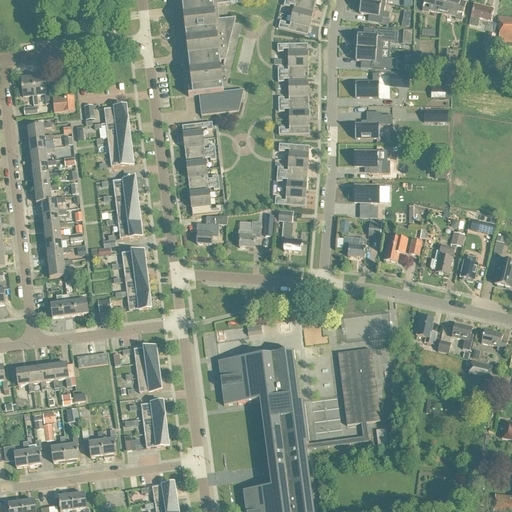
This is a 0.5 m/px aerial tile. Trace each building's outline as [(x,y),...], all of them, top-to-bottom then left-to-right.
[(181,0),(192,97),(188,98),(199,97),(201,118),(239,113),(244,91),(224,94),(220,63),(225,62),(224,67),(225,67),(236,20),(235,20),(219,21),(218,7),(231,5),(232,0),(181,0)] [(442,16),(446,0),(425,0),(422,12),(429,14),(429,12),(442,16)] [(462,23),(466,4),(454,1),(454,0),(446,0),(442,16),(456,19),(456,21),(462,23)] [(311,22),(315,8),(285,1),(284,8),(289,9),(290,6),(295,8),(292,18),(311,22)] [(362,3),(359,16),(383,20),(388,21),(389,15),(384,14),(385,7),(362,3)] [(474,6),(469,28),(477,30),(479,22),(491,24),(494,11),(474,6)] [(308,37),(311,22),(292,18),(290,28),(285,27),(286,24),(281,23),(280,23),(278,30),(308,37)] [(511,43),(511,18),(499,18),(499,43),(511,43)] [(356,39),(355,48),(357,48),(357,50),(380,52),(381,43),(397,45),(398,34),(374,32),(373,38),(365,38),(358,37),(357,39),(356,39)] [(496,36),(489,34),(487,44),(494,46),(496,36)] [(308,61),(307,46),(277,46),(278,54),(283,54),(283,51),(288,51),(288,62),(308,61)] [(357,50),(356,63),(364,64),(371,64),(371,70),(395,72),(396,62),(380,60),(380,52),(357,50)] [(421,70),(437,71),(438,58),(421,57),(421,70)] [(308,76),(308,61),(288,62),(288,72),(284,72),(284,70),(279,70),(278,70),(278,77),(308,76)] [(445,75),(446,69),(439,68),(438,73),(438,77),(445,77),(445,75)] [(308,91),(308,76),(278,77),(278,84),(279,84),(284,84),(284,81),(289,81),(289,92),(308,91)] [(355,84),(355,100),(379,100),(379,76),(373,76),(373,84),(355,84)] [(45,77),(33,78),(35,99),(37,98),(44,97),(45,106),(50,106),(49,96),(47,96),(45,77)] [(390,77),(389,87),(397,88),(398,77),(390,77)] [(35,99),(33,78),(21,80),(23,100),(32,99),(33,108),(38,108),(37,98),(35,99)] [(309,106),(308,91),(289,92),(289,102),(284,102),(284,100),(279,100),(278,100),(279,107),(309,106)] [(55,115),(75,113),(74,100),(53,101),(55,115)] [(309,121),(309,106),(279,107),(279,114),(284,114),(284,111),(289,111),(289,122),(309,121)] [(95,121),(93,108),(84,109),(86,122),(95,121)] [(126,109),(104,111),(106,126),(128,124),(126,109)] [(424,113),(424,125),(448,125),(448,113),(424,113)] [(355,126),(355,141),(379,142),(379,128),(392,128),(392,118),(381,118),(381,115),(366,115),(366,126),(355,126)] [(309,137),(309,121),(289,122),(289,132),(285,132),(285,130),(280,130),(279,130),(279,137),(309,137)] [(129,138),(128,124),(106,126),(108,141),(129,138)] [(213,132),(212,124),(182,128),(184,143),(202,141),(201,131),(207,130),(207,133),(212,132),(213,132)] [(43,129),(28,130),(29,143),(45,141),(45,139),(44,132),(52,131),(51,126),(43,127),(43,129)] [(78,144),(84,143),(83,131),(76,132),(78,144)] [(45,144),(53,143),(53,138),(45,139),(45,141),(29,143),(30,155),(46,153),(46,151),(45,144)] [(131,152),(129,138),(108,141),(109,155),(131,152)] [(57,149),(65,148),(64,139),(56,140),(57,149)] [(204,152),(202,141),(184,143),(186,158),(216,155),(215,148),(214,148),(209,148),(210,151),(204,152)] [(308,163),(309,148),(279,146),(279,153),(280,153),(285,154),(285,151),(291,152),(290,162),(308,163)] [(55,155),(54,151),(46,151),(46,153),(30,155),(32,168),(48,166),(48,164),(47,156),(55,155)] [(133,167),(131,152),(109,155),(111,170),(133,167)] [(354,154),(354,169),(358,169),(368,169),(368,176),(383,176),(383,164),(377,164),(377,154),(354,154)] [(217,162),(216,155),(186,158),(187,173),(206,171),(205,161),(211,160),(211,162),(216,162),(217,162)] [(65,169),(75,168),(74,160),(65,161),(65,169)] [(307,178),(308,163),(290,162),(289,173),(283,172),(283,170),(278,169),(277,176),(307,178)] [(48,169),(56,168),(56,163),(48,164),(48,166),(32,168),(33,180),(49,179),(49,176),(48,169)] [(207,181),(206,171),(187,173),(189,188),(219,185),(218,177),(218,178),(213,178),(213,181),(207,181)] [(446,181),(447,171),(438,171),(438,181),(446,181)] [(50,181),(58,180),(57,175),(49,176),(49,179),(33,180),(35,193),(51,191),(50,189),(50,181)] [(306,193),(307,178),(277,176),(277,183),(282,184),(283,181),(289,182),(288,192),(306,193)] [(135,181),(113,183),(115,198),(137,196),(135,181)] [(220,192),(219,185),(189,188),(191,203),(209,201),(208,190),(214,190),(214,192),(219,192),(220,192)] [(52,203),(51,194),(59,193),(59,188),(50,189),(51,191),(35,193),(36,206),(41,205),(52,204),(52,203)] [(379,206),(379,189),(355,188),(354,205),(379,206)] [(305,209),(306,193),(288,192),(287,203),(281,202),(281,200),(276,199),(275,207),(305,209)] [(138,210),(137,196),(115,198),(117,213),(138,210)] [(58,216),(58,213),(57,206),(65,205),(65,200),(56,201),(56,203),(52,203),(52,204),(41,205),(43,218),(58,216)] [(210,211),(209,201),(191,203),(192,218),(223,215),(222,207),(221,207),(216,208),(216,211),(210,211)] [(140,224),(138,210),(117,213),(118,227),(140,224)] [(59,218),(67,217),(66,212),(58,213),(58,216),(43,218),(44,230),(60,228),(59,226),(59,218)] [(279,224),(293,225),(294,215),(280,213),(279,224)] [(227,229),(228,219),(210,220),(208,236),(197,235),(196,246),(212,248),(213,237),(218,237),(218,229),(227,229)] [(461,224),(453,222),(451,229),(459,231),(461,224)] [(348,235),(349,224),(341,223),(340,234),(348,235)] [(142,239),(140,224),(118,227),(120,242),(142,239)] [(260,241),(261,225),(251,224),(251,234),(239,233),(238,239),(240,239),(239,250),(254,251),(255,241),(260,241)] [(285,242),(284,242),(283,253),(300,255),(301,243),(291,243),(292,225),(283,224),(282,240),(285,240),(285,242)] [(482,235),(488,236),(490,226),(484,224),(482,235)] [(61,238),(60,231),(68,230),(67,225),(59,226),(60,228),(44,230),(45,242),(61,241),(61,238)] [(265,225),(264,238),(271,239),(272,226),(265,225)] [(369,238),(381,239),(382,227),(370,226),(369,238)] [(465,237),(454,235),(451,247),(462,250),(465,237)] [(82,236),(69,238),(70,245),(83,243),(82,236)] [(62,251),(61,243),(69,242),(69,237),(61,238),(61,241),(45,242),(47,255),(62,253),(62,251)] [(506,240),(497,238),(496,244),(504,246),(506,240)] [(365,260),(366,249),(365,249),(365,241),(360,240),(359,249),(349,248),(348,259),(365,260)] [(396,240),(395,241),(389,240),(388,246),(387,246),(383,263),(397,266),(399,257),(405,258),(408,243),(396,240)] [(419,258),(422,244),(412,241),(409,255),(419,258)] [(449,277),(453,260),(455,251),(441,248),(439,257),(440,257),(438,263),(432,261),(431,269),(432,271),(436,272),(435,274),(449,277)] [(64,263),(63,256),(71,255),(70,250),(62,251),(62,253),(47,255),(48,267),(64,266),(64,263)] [(78,259),(86,258),(85,250),(77,250),(78,259)] [(99,259),(111,257),(110,251),(98,252),(99,259)] [(146,267),(144,253),(122,255),(124,270),(146,267)] [(474,283),(478,266),(475,265),(476,260),(468,258),(467,263),(464,263),(460,280),(466,281),(466,283),(472,285),(473,283),(474,283)] [(65,278),(64,268),(72,267),(72,262),(64,263),(64,266),(48,267),(50,280),(65,278)] [(511,290),(511,286),(511,264),(500,262),(495,287),(511,290)] [(147,282),(146,267),(124,270),(125,284),(147,282)] [(72,290),(80,289),(79,279),(71,280),(72,290)] [(149,296),(147,282),(125,284),(127,294),(127,299),(149,296)] [(79,295),(74,296),(75,304),(74,304),(76,318),(89,316),(87,302),(80,303),(79,295)] [(75,304),(74,296),(69,297),(70,304),(63,305),(62,306),(64,319),(76,318),(74,304),(75,304)] [(151,311),(149,296),(127,299),(129,313),(151,311)] [(62,306),(63,305),(62,297),(56,298),(58,306),(49,307),(51,321),(64,319),(62,306)] [(111,312),(110,302),(98,303),(99,313),(111,312)] [(435,347),(437,336),(431,335),(434,321),(420,318),(417,338),(426,340),(425,345),(435,347)] [(470,336),(472,330),(456,326),(452,339),(464,342),(462,351),(470,353),(473,337),(470,336)] [(247,329),(248,338),(262,336),(261,327),(247,329)] [(505,354),(507,344),(502,342),(503,336),(485,332),(482,346),(497,349),(497,352),(505,354)] [(437,354),(449,357),(452,345),(440,342),(437,354)] [(156,349),(134,352),(136,366),(158,364),(156,349)] [(478,362),(480,353),(474,352),(471,360),(478,362)] [(367,428),(382,426),(373,354),(339,358),(348,430),(360,428),(362,440),(308,447),(303,404),(300,404),(299,398),(294,354),(240,361),(232,362),(218,364),(224,408),(238,406),(238,407),(246,406),(246,405),(260,403),(268,467),(262,467),(264,481),(270,481),(271,490),(243,493),(245,511),(313,511),(306,452),(369,444),(367,428)] [(492,368),(472,363),(468,378),(489,383),(492,368)] [(159,378),(158,364),(136,366),(138,381),(159,378)] [(67,366),(54,367),(56,383),(58,382),(66,381),(67,389),(72,389),(71,380),(69,381),(67,366)] [(59,391),(58,382),(56,383),(54,367),(41,369),(43,385),(45,384),(53,383),(54,391),(59,391)] [(3,392),(8,392),(7,383),(5,383),(3,368),(0,368),(0,384),(2,384),(3,392)] [(46,392),(45,384),(43,385),(41,369),(28,371),(30,386),(33,386),(40,385),(41,393),(46,392)] [(34,394),(33,386),(30,386),(28,371),(15,372),(17,388),(28,387),(29,394),(34,394)] [(161,393),(159,378),(138,381),(139,395),(161,393)] [(74,405),(85,403),(85,396),(73,397),(74,405)] [(163,404),(141,407),(143,422),(165,419),(163,404)] [(66,413),(68,425),(79,424),(78,412),(66,413)] [(44,426),(56,425),(54,415),(43,416),(44,426)] [(166,434),(165,419),(143,422),(145,436),(166,434)] [(511,425),(506,424),(503,440),(511,441),(511,425)] [(52,427),(43,428),(46,444),(54,443),(52,427)] [(378,448),(388,447),(386,431),(376,432),(378,448)] [(111,442),(103,443),(102,444),(104,459),(104,461),(110,461),(110,458),(117,457),(115,442),(116,442),(115,433),(110,433),(111,442)] [(102,444),(103,443),(102,434),(98,435),(99,444),(89,445),(91,461),(104,459),(102,444)] [(168,448),(166,434),(145,436),(147,451),(168,448)] [(74,447),(66,448),(64,448),(66,464),(67,466),(72,465),(72,463),(79,462),(77,447),(79,447),(77,438),(73,438),(74,447)] [(64,448),(66,448),(65,439),(60,440),(61,449),(51,450),(53,465),(66,464),(64,448)] [(42,467),(40,452),(41,452),(40,442),(35,443),(36,447),(28,448),(29,453),(27,453),(29,469),(42,467)] [(27,453),(29,453),(28,448),(27,444),(23,445),(24,454),(15,455),(14,448),(3,450),(5,461),(11,460),(11,463),(15,462),(16,470),(29,469),(27,453)] [(455,475),(454,482),(458,482),(458,486),(465,486),(465,480),(461,476),(455,475)] [(487,486),(487,477),(473,476),(472,491),(483,492),(483,486),(487,486)] [(174,486),(152,490),(154,504),(176,501),(174,486)] [(86,511),(84,496),(71,498),(72,511),(81,511),(83,511),(88,511),(86,511)] [(511,511),(511,499),(496,497),(493,511),(511,511)] [(72,511),(71,498),(58,500),(59,511),(72,511)] [(177,511),(176,501),(154,504),(155,511),(177,511)] [(35,511),(34,503),(21,504),(21,511),(35,511)]
